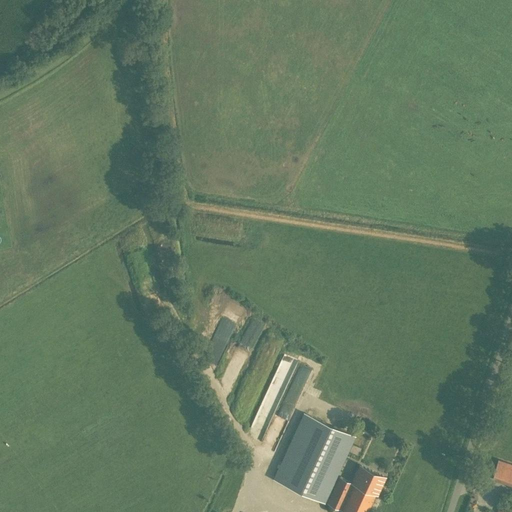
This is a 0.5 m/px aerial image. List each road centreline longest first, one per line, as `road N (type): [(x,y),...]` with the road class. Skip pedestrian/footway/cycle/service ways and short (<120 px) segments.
road 1 (unclassified): [(450,511),(511,316)]
road 2 (track): [(0,94),(136,0)]
